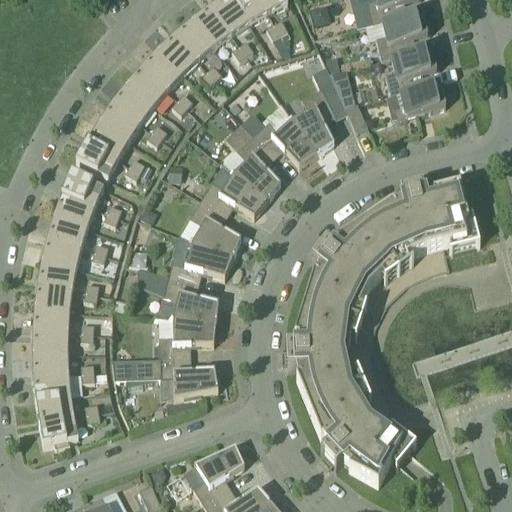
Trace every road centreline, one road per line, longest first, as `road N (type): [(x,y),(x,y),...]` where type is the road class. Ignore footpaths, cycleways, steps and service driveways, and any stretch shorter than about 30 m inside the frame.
road 1 (residential): [(269,417),(261,324),(283,262),(317,222),(358,190),(405,171),(510,147)]
road 2 (residential): [(2,218),(80,79),(157,0)]
road 3 (residential): [(14,502),(269,417)]
road 4 (residential): [(502,511),(486,421),(511,402)]
road 5 (residential): [(339,511),(307,487),(269,417)]
